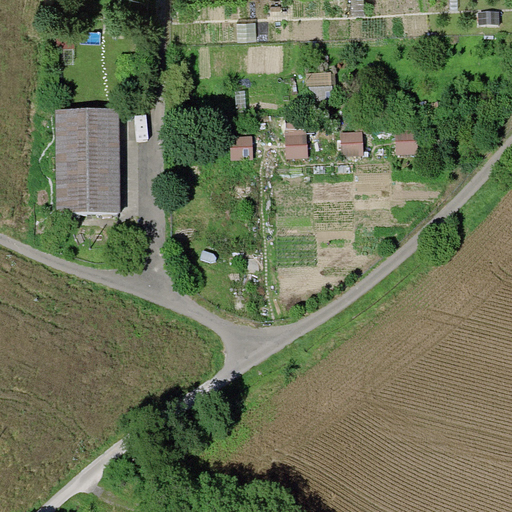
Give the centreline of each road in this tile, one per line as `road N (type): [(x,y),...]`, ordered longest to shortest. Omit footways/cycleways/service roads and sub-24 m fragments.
road 1 (track): [(263,348),(156,284),(0,235)]
road 2 (track): [(156,284),(158,0)]
